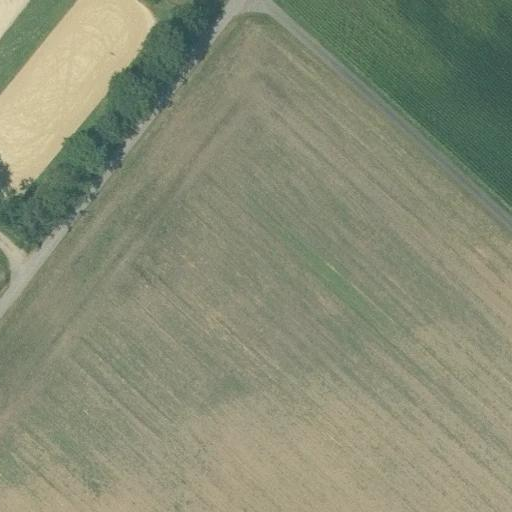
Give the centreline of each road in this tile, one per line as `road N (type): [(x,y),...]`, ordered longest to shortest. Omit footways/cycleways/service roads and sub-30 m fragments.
road 1 (unclassified): [(0,318),(240,0)]
road 2 (unclassified): [(262,0),(511,227)]
